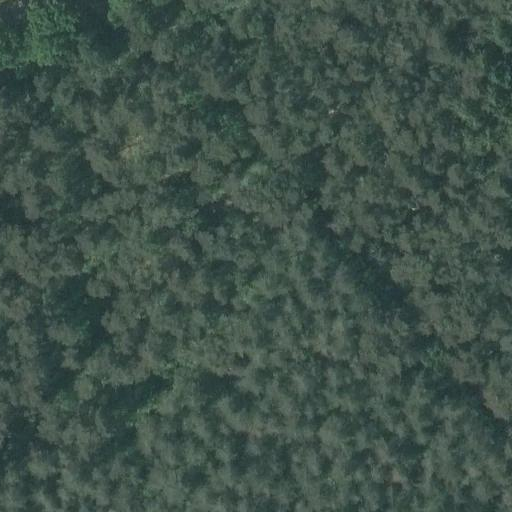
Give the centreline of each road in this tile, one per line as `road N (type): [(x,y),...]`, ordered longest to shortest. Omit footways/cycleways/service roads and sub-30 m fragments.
road 1 (track): [(133,0),(410,322),(511,460)]
road 2 (track): [(0,68),(140,8)]
